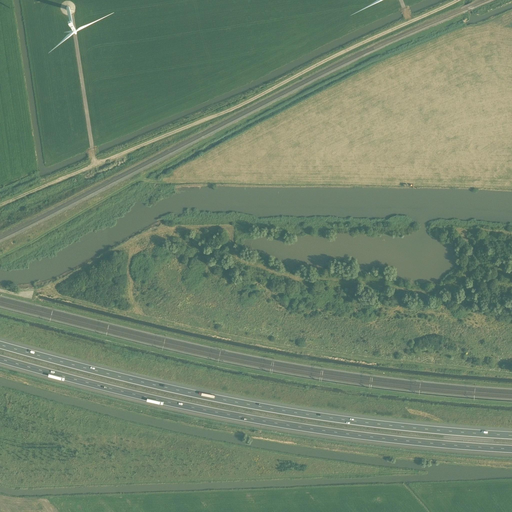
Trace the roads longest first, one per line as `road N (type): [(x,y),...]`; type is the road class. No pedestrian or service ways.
road 1 (motorway): [(0,358),(211,411),(511,448)]
road 2 (motorway): [(511,435),(214,398),(0,345)]
